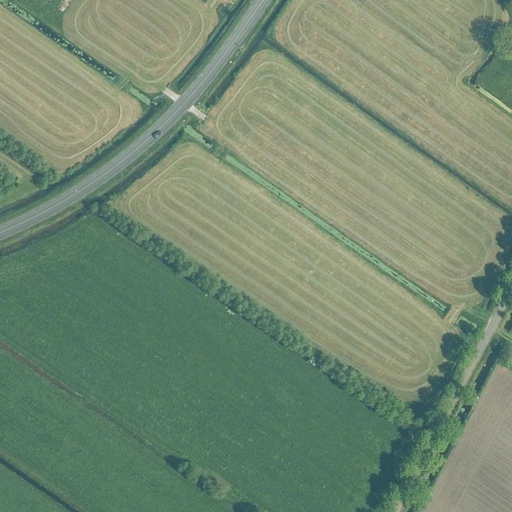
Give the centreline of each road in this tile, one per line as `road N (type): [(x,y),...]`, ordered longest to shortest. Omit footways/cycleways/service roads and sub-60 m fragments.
road 1 (primary): [(0,233),(67,200),(143,143),(208,75),(262,0)]
road 2 (unclassified): [(393,511),(511,285)]
